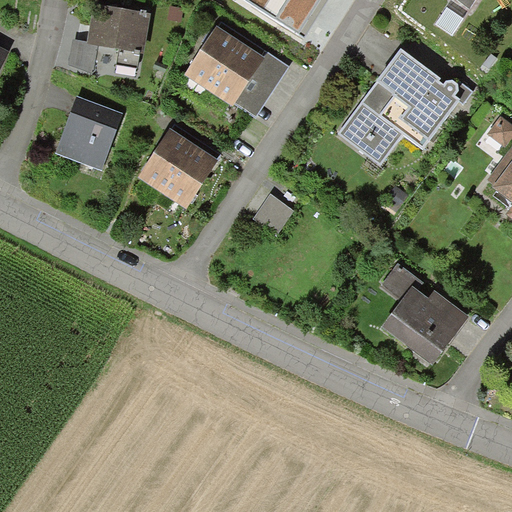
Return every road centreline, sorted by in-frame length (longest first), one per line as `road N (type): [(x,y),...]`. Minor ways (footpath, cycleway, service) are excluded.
road 1 (residential): [(173,299),(368,0)]
road 2 (residential): [(173,299),(425,421)]
road 3 (residential): [(0,211),(173,299)]
road 4 (residential): [(0,173),(51,0)]
road 5 (residential): [(425,421),(511,312)]
